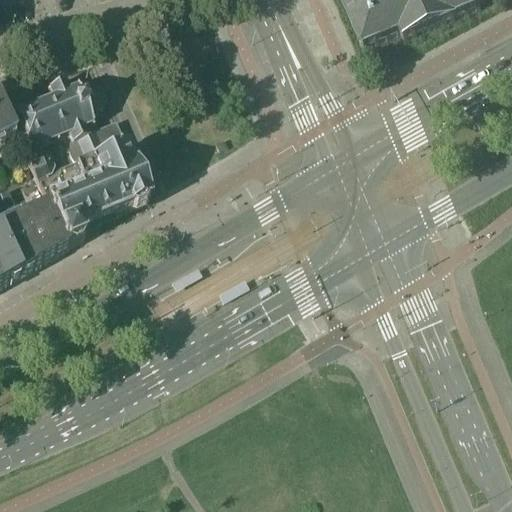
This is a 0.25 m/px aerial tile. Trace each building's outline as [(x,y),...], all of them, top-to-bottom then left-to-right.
[(339,0),(362,55),(401,38),(403,46),(415,41),(415,40),(442,29),(442,30),(454,25),(454,24),(479,13),(476,6),(491,0),(339,0)] [(92,129),(89,121),(97,118),(99,119),(100,118),(99,117),(102,109),(104,109),(104,107),(102,107),(98,98),(100,97),(98,96),(97,97),(89,94),(89,92),(87,92),(87,94),(79,97),(76,89),(74,90),(75,92),(68,94),(65,87),(66,86),(66,84),(46,93),(47,94),(48,94),(52,101),(41,105),(40,104),(39,105),(39,106),(29,111),(28,109),(27,110),(27,111),(17,116),(16,114),(15,114),(12,108),(13,108),(13,107),(1,112),(14,139),(25,164),(34,161),(32,155),(42,150),(43,152),(46,151),(45,149),(54,145),(55,147),(57,146),(57,144),(64,141),(65,143),(68,142),(71,150),(95,139),(97,143),(99,144),(102,150),(101,154),(106,164),(125,156),(114,128),(94,136),(92,130),(92,129)] [(0,145),(14,139),(1,112),(0,109),(0,145)] [(106,164),(101,154),(102,150),(99,144),(97,143),(95,139),(71,150),(69,150),(68,152),(68,154),(68,155),(68,157),(69,159),(71,164),(72,166),(74,167),(75,168),(77,168),(78,169),(79,168),(82,175),(47,189),(44,183),(48,181),(52,174),(47,162),(38,159),(34,161),(25,164),(37,190),(43,204),(47,213),(66,252),(83,245),(78,235),(94,228),(95,230),(96,230),(97,229),(96,227),(111,221),(112,224),(114,223),(113,220),(128,214),(128,215),(130,214),(145,207),(145,208),(147,207),(132,172),(132,173),(131,170),(133,166),(130,160),(126,159),(125,156),(106,164)] [(66,252),(47,213),(18,226),(38,270),(67,254),(66,252)] [(0,234),(0,239),(19,281),(38,270),(18,226),(0,234)] [(0,291),(19,281),(0,239),(0,291)]
